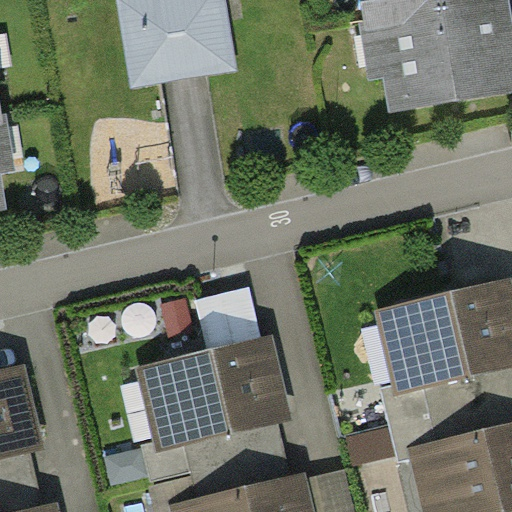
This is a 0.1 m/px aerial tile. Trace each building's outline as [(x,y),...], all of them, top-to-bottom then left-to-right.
[(217,0),(172,0),(128,7),(141,82),(229,67),(217,0)] [(511,86),(511,82),(498,0),(366,0),(371,26),(386,24),(400,105),(511,86)] [(511,364),(511,325),(503,288),(402,312),(419,383),(384,391),(401,462),(437,453),(451,511),(503,511),(511,510),(511,408),(502,367),(511,364)] [(283,420),(265,344),(164,368),(181,441),(147,449),(155,482),(196,472),(204,505),(197,506),(197,511),(305,511),(298,480),(278,485),(264,424),(283,420)] [(35,449),(16,373),(0,377),(0,511),(49,511),(47,511),(30,511),(16,453),(35,449)]
